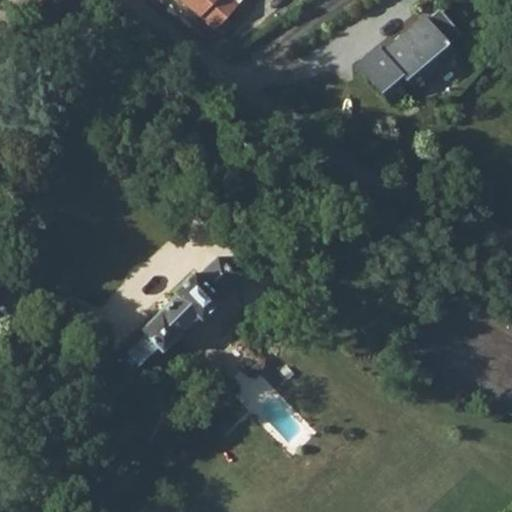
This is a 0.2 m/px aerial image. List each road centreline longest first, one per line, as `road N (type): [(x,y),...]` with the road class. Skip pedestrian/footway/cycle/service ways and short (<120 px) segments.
road 1 (track): [(213,65),(314,139),(511,253)]
road 2 (residential): [(125,0),(213,65),(272,46),(341,0)]
